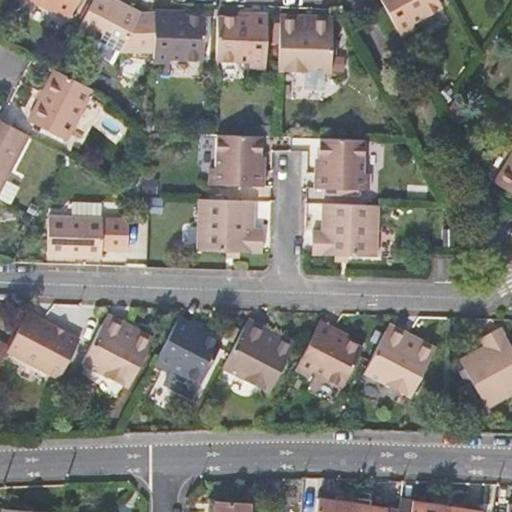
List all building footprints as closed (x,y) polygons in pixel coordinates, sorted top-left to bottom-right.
[(32,0),(68,19),(78,0),(32,0)] [(114,0),(93,0),(81,25),(124,48),(142,14),(114,0)] [(380,0),(397,30),(410,23),(440,7),(436,0),(380,0)] [(155,8),(154,56),(171,56),(204,58),(206,14),(172,12),(172,9),(155,8)] [(219,11),(217,59),(234,60),(267,61),(269,17),(236,15),(236,11),(219,11)] [(278,68),(329,71),(331,25),(297,23),(298,13),(280,13),(278,68)] [(298,13),(297,23),(331,25),(331,15),(298,13)] [(413,29),(410,23),(397,30),(400,35),(413,29)] [(299,82),(330,84),(330,72),(299,70),(299,82)] [(29,126),(67,145),(95,94),(56,74),(29,126)] [(0,199),(10,205),(23,180),(9,173),(28,137),(0,122),(0,199)] [(262,136),(216,135),(215,168),(214,185),(264,186),(265,170),(261,170),(262,136)] [(364,190),(365,173),(367,140),(321,138),(320,172),(317,172),(316,188),(364,190)] [(511,154),(494,183),(511,194),(511,154)] [(199,199),(198,250),(227,251),(240,251),(261,252),(262,230),(253,229),(254,201),(199,199)] [(314,231),(313,253),(335,254),(348,255),(377,256),(379,205),(323,204),(322,232),(314,231)] [(128,251),(129,219),(49,217),(48,257),(102,258),(103,251),(128,251)] [(382,226),(382,252),(392,252),(392,226),(382,226)] [(103,320),(134,335),(138,327),(108,311),(103,320)] [(181,314),(159,357),(173,364),(203,380),(222,341),(193,325),(195,322),(181,314)] [(57,381),(76,343),(24,315),(7,349),(5,354),(57,381)] [(244,326),(275,341),(280,332),(249,317),(244,326)] [(129,385),(155,335),(138,327),(134,335),(103,320),(82,361),(129,385)] [(321,320),(299,362),(314,370),(343,385),(364,346),(333,331),(335,327),(321,320)] [(386,331),(416,346),(420,337),(390,321),(386,331)] [(270,390),(296,340),(280,332),(275,341),(244,326),(224,366),(270,390)] [(500,327),(480,338),(484,345),(460,358),(487,407),(511,393),(511,348),(511,346),(500,327)] [(410,396),(435,345),(420,337),(416,346),(386,331),(364,373),(410,396)] [(155,364),(170,372),(173,364),(159,357),(155,364)] [(296,369),(311,376),(314,370),(299,362),(296,369)] [(315,498),(313,511),(348,511),(350,503),(315,498)] [(398,499),(395,511),(445,511),(447,507),(398,499)] [(208,511),(246,511),(247,504),(210,501),(208,511)] [(350,503),(348,511),(383,511),(384,508),(350,503)]
